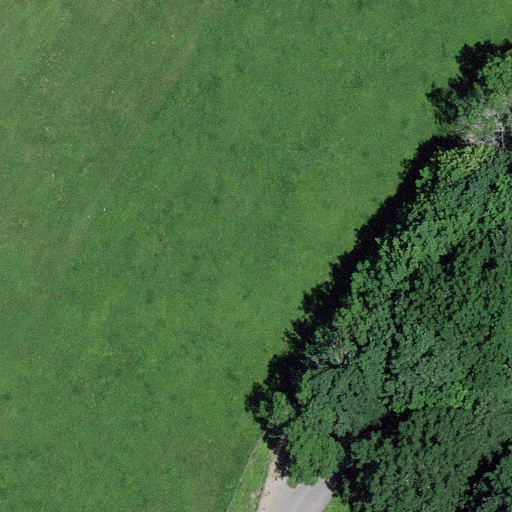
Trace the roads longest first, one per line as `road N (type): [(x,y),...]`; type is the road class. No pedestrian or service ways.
road 1 (track): [(511,92),(323,373),(282,511)]
road 2 (residential): [(292,511),(511,245)]
